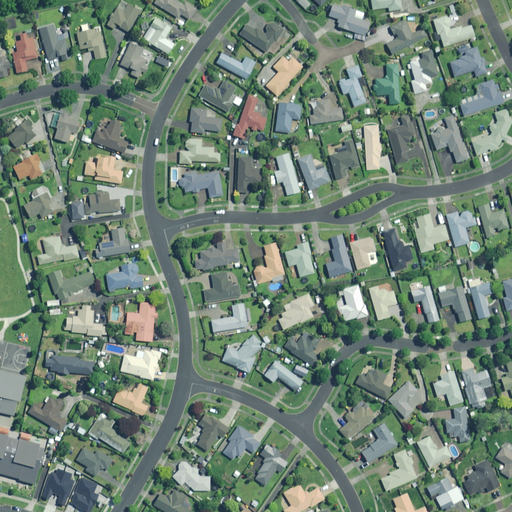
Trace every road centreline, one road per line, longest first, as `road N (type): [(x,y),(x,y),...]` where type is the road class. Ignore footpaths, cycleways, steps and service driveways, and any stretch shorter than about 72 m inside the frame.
road 1 (residential): [(511,335),(350,347),(299,429)]
road 2 (residential): [(162,112),(83,85),(0,102)]
road 3 (residential): [(313,213),(214,218),(157,232)]
road 4 (residential): [(183,381),(183,315),(157,232)]
road 5 (residential): [(122,511),(183,381)]
road 6 (residential): [(162,112),(203,40),(238,0)]
road 7 (residential): [(299,429),(237,394),(183,381)]
road 8 (residential): [(157,232),(148,177),(162,112)]
